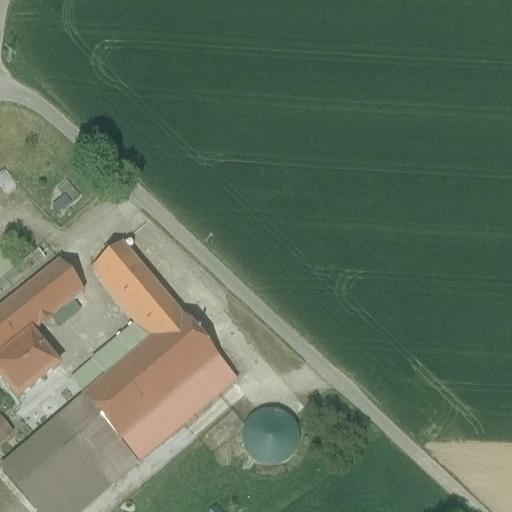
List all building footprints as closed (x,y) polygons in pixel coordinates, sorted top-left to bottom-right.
[(151,340),(177,317),(118,249),(91,271),(137,324),(151,340)] [(0,282),(13,272),(0,256),(0,282)] [(0,308),(0,354),(29,332),(30,334),(83,293),(60,263),(0,308)] [(82,403),(2,475),(36,511),(84,511),(233,379),(177,317),(151,340),(82,403)] [(151,340),(137,324),(68,386),(82,403),(151,340)] [(29,332),(0,354),(0,382),(14,399),(56,367),(30,334),(29,332)] [(284,473),(298,426),(249,412),(236,458),(284,473)] [(0,423),(0,449),(16,437),(3,422),(0,423)]
